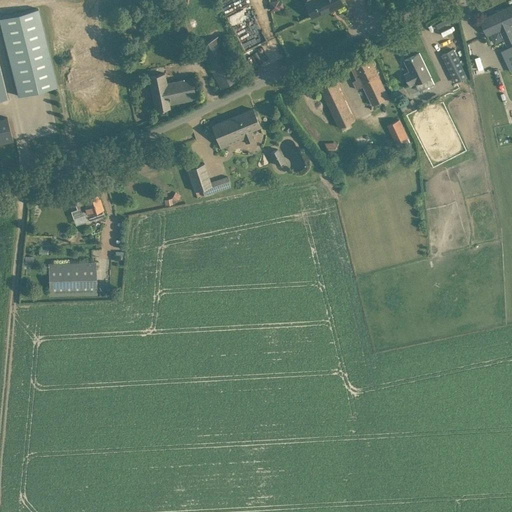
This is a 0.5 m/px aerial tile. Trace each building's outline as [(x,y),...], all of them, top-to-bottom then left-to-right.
[(270,10),(279,9),(279,7),(283,7),(282,0),(278,1),(277,0),(268,1),(270,10)] [(311,0),(305,3),(311,17),(342,2),(340,0),(311,0)] [(511,5),(481,20),(487,34),(500,28),(507,43),(511,40),(511,27),(510,24),(511,22),(511,5)] [(39,9),(0,18),(0,19),(19,96),(59,87),(39,9)] [(220,87),(239,78),(218,36),(199,45),(220,87)] [(511,43),(498,49),(508,72),(511,69),(511,43)] [(454,49),(443,54),(447,64),(452,62),(458,73),(464,70),(454,49)] [(431,76),(420,52),(404,59),(410,70),(404,73),(410,84),(415,82),(416,83),(431,76)] [(370,57),(355,65),(360,77),(353,81),(356,89),(363,85),(372,104),(378,102),(389,96),(370,57)] [(196,98),(192,76),(166,82),(164,72),(149,76),(156,110),(170,107),(169,104),(196,98)] [(340,127),(355,119),(334,75),(319,82),(340,127)] [(418,107),(413,98),(407,101),(412,110),(418,107)] [(246,142),(254,139),(250,130),(260,126),(253,109),(212,125),(221,148),(244,138),(246,142)] [(0,143),(13,140),(7,117),(0,118),(0,143)] [(388,124),(397,143),(408,137),(401,122),(399,118),(388,124)] [(335,151),(336,142),(325,142),(324,150),(335,151)] [(284,162),(278,150),(270,154),(277,166),(284,162)] [(187,168),(194,191),(202,188),(204,196),(214,193),(214,192),(219,190),(216,180),(211,182),(204,162),(187,168)] [(172,197),(177,201),(181,195),(175,192),(172,197)] [(89,220),(105,215),(102,208),(103,208),(98,193),(84,198),(87,205),(84,206),(87,213),(89,220)] [(96,262),(49,264),(50,295),(97,294),(96,262)] [(511,271),(502,274),(508,314),(511,313),(511,271)]
